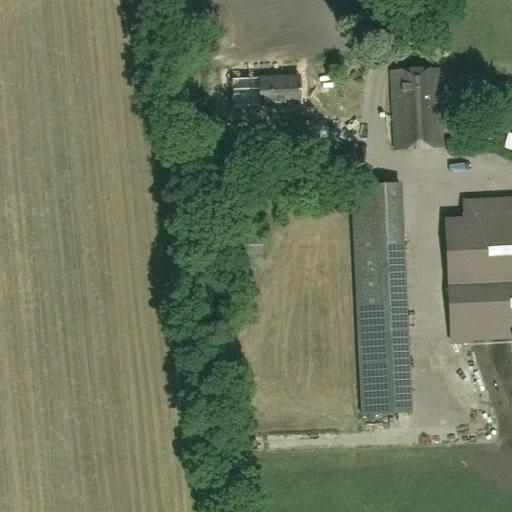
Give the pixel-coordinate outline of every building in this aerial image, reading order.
[(451,70),(452,86),(482,85),(480,69),(451,70)] [(441,149),(437,70),(390,72),(394,151),(441,149)] [(300,76),(299,76),(259,78),(259,92),(241,93),(241,108),(260,107),(301,106),(300,76)] [(268,177),(226,178),(229,201),(269,198),(268,177)] [(351,187),(358,336),(406,334),(399,185),(351,187)] [(511,205),(483,207),(479,207),(481,242),(483,296),(511,294),(511,205)] [(232,229),(233,252),(261,250),(259,229),(232,229)] [(484,322),(486,347),(511,344),(511,320),(484,322)]
